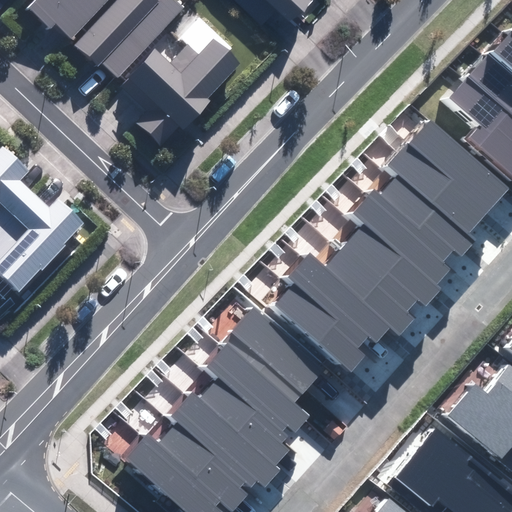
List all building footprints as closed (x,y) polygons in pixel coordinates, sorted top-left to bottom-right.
[(35,0),(24,11),(44,30),(50,24),(68,41),(107,0),(35,0)] [(158,0),(157,2),(155,0),(116,0),(70,49),(91,69),(97,62),(112,77),(182,5),(176,0),(158,0)] [(266,0),(279,13),(292,0),(266,0)] [(469,138),(511,175),(511,28),(452,97),(481,123),(469,138)] [(173,72),(148,48),(121,76),(184,134),(208,109),(198,99),(228,67),(201,42),(173,72)] [(275,305),(352,373),(367,357),(357,348),(369,336),(376,343),(389,328),(398,336),(414,318),(408,312),(419,300),(426,306),(441,290),(436,285),(451,268),(444,262),(455,249),(462,255),(475,240),(469,234),(509,190),(431,120),(388,168),(398,177),(381,196),(374,190),(352,214),(363,224),(325,266),(309,252),(286,277),(294,284),(275,305)] [(23,171),(0,149),(0,211),(21,232),(0,254),(0,284),(12,295),(78,225),(50,199),(42,208),(13,181),(23,171)] [(311,415),(296,402),(326,368),(256,309),(206,367),(220,378),(202,398),(194,392),(173,417),(178,422),(159,444),(148,434),(125,461),(184,511),(221,511),(216,507),(221,502),(232,511),(249,493),(241,487),(245,481),(252,487),(258,481),(265,487),(279,470),(276,467),(291,450),(283,443),(289,436),(284,431),(290,425),(297,431),(311,415)] [(449,416),(503,459),(511,447),(511,367),(509,365),(486,393),(475,384),(449,416)] [(511,511),(511,497),(470,462),(473,459),(436,428),(393,479),(430,509),(438,500),(447,507),(443,511),(511,511)] [(407,511),(390,498),(378,511),(407,511)]
